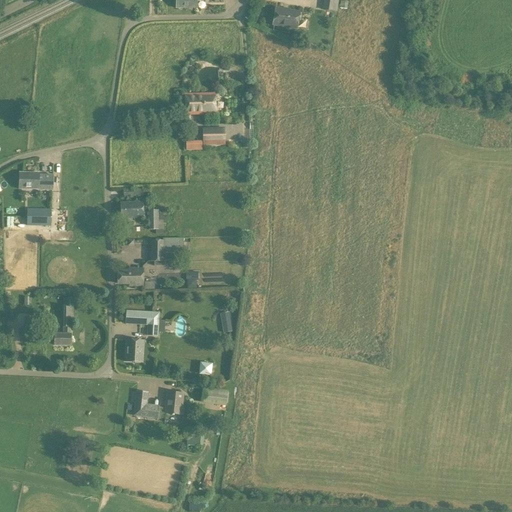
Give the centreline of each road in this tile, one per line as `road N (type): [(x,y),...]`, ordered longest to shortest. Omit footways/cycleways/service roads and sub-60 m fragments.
road 1 (unclassified): [(0,372),(88,376),(108,363),(105,139)]
road 2 (unclassified): [(105,139),(129,26),(222,17),(240,0)]
